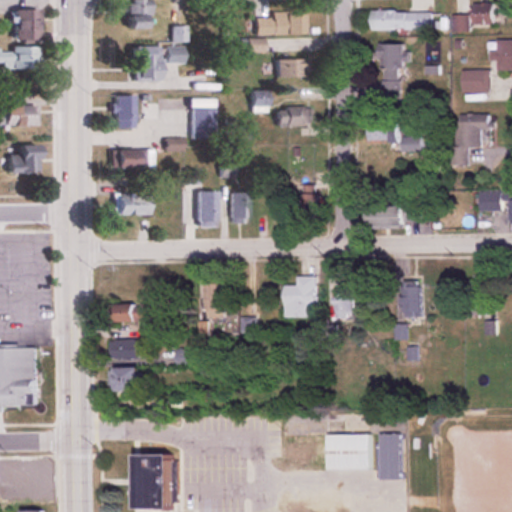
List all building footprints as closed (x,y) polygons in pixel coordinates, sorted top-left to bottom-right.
[(143,16),(150,16),(149,0),(125,0),(126,30),(143,30),(143,16)] [(494,26),(494,4),(473,4),(473,26),(494,26)] [(10,42),(36,42),(36,11),(10,11),(10,42)] [(431,30),(431,12),(371,12),(371,30),(431,30)] [(253,19),(253,35),(302,35),(302,14),(269,14),(269,19),(253,19)] [(469,32),(469,16),(452,16),(452,32),(469,32)] [(185,43),(185,28),(170,28),(170,43),(185,43)] [(511,70),(511,41),(493,42),(493,63),(497,63),(497,71),(511,70)] [(379,106),(402,107),(403,45),(380,45),(379,106)] [(38,48),(0,47),(0,67),(38,68),(38,48)] [(158,54),(150,54),(150,48),(131,48),(131,83),(158,83),(158,54)] [(274,78),(302,78),(302,60),(274,60),(274,78)] [(463,71),(463,93),(489,93),(489,71),(463,71)] [(249,113),(265,113),(265,91),(249,91),(249,113)] [(132,130),(132,97),(112,97),(112,130),(132,130)] [(35,106),(0,106),(0,125),(35,126),(35,106)] [(274,127),(310,127),(310,108),(274,108),(274,127)] [(213,110),(189,110),(189,139),(213,139),(213,110)] [(452,147),(452,166),(470,166),(470,150),(482,150),(482,131),(490,131),(490,114),(458,115),(458,147),(452,147)] [(392,142),(392,123),(370,123),(370,142),(392,142)] [(422,153),(422,137),(403,137),(403,153),(422,153)] [(180,139),(164,139),(164,151),(180,151),(180,139)] [(35,174),(35,146),(14,146),(14,153),(5,153),(5,174),(35,174)] [(151,170),(151,151),(112,151),(112,170),(151,170)] [(321,187),(302,186),(301,225),(320,225),(321,187)] [(214,192),(193,192),(193,229),(214,229),(214,192)] [(511,222),(511,192),(480,193),(480,211),(509,211),(509,222),(511,222)] [(247,224),(247,193),(228,193),(228,224),(247,224)] [(112,216),(148,216),(148,196),(112,196),(112,216)] [(405,230),(405,223),(422,223),(422,202),(403,202),(403,208),(368,208),(368,230),(405,230)] [(154,282),(154,268),(113,268),(113,290),(143,290),(143,282),(154,282)] [(283,287),(285,319),(314,318),(313,309),(318,308),(317,277),(297,278),(297,286),(283,287)] [(485,316),(485,282),(467,282),(467,316),(485,316)] [(335,319),(354,319),(354,284),(335,284),(335,319)] [(223,285),(204,285),(204,311),(224,311),(223,285)] [(420,318),(420,294),(402,294),(402,318),(420,318)] [(115,305),(115,324),(150,324),(150,305),(115,305)] [(111,361),(142,361),(142,341),(111,341),(111,361)] [(0,349),(0,413),(3,414),(3,408),(35,408),(35,349),(0,349)] [(197,350),(176,350),(176,366),(197,366),(197,350)] [(115,393),(142,393),(142,370),(115,370),(115,393)] [(370,436),(326,436),(326,438),(296,438),(297,457),(327,457),(327,471),(371,470),(370,436)] [(379,480),(400,480),(400,436),(379,436),(379,480)] [(135,509),(171,509),(171,454),(135,454),(135,509)] [(30,465),(11,465),(11,484),(30,484),(30,465)]
